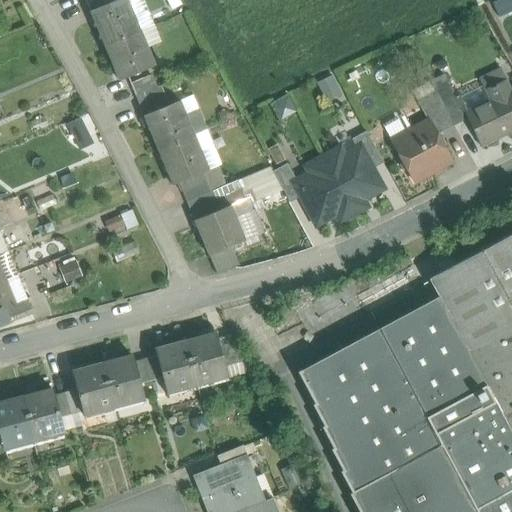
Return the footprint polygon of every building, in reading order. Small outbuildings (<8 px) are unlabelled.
[(126,0),(115,0),(89,11),(104,46),(139,31),(132,13),(126,0)] [(132,13),(139,31),(153,25),(145,7),(132,13)] [(160,41),(153,25),(139,31),(146,47),(160,41)] [(139,31),(104,46),(118,80),(154,65),(146,47),(139,31)] [(331,74),(317,80),(326,101),(340,94),(331,74)] [(155,87),(150,75),(130,84),(135,96),(155,88),(155,87)] [(456,97),(443,75),(429,83),(434,91),(453,126),(466,119),(456,97)] [(501,76),(482,85),(482,86),(460,96),(459,95),(456,97),(466,119),(480,146),(511,130),(511,93),(511,91),(510,92),(505,80),(503,81),(501,76)] [(155,88),(135,96),(141,110),(165,100),(159,85),(155,87),(155,88)] [(453,126),(434,91),(416,101),(427,121),(428,121),(436,136),(453,126)] [(192,96),(179,101),(194,135),(206,130),(192,96)] [(168,106),(165,100),(141,110),(157,150),(194,135),(179,101),(168,106)] [(427,121),(391,142),(401,159),(399,165),(402,171),(408,172),(414,183),(451,162),(444,149),(445,144),(442,139),(438,138),(436,136),(428,121),(427,121)] [(206,130),(194,135),(208,170),(220,165),(206,130)] [(383,163),(366,131),(351,139),(356,149),(360,147),(372,169),(383,163)] [(194,135),(157,150),(172,185),(179,182),(202,172),(208,170),(194,135)] [(356,149),(343,156),(339,149),(323,158),(353,214),(366,207),(362,200),(383,189),(372,169),(360,147),(356,149)] [(323,158),(306,167),(310,174),(296,181),(293,183),(301,197),(316,225),(336,214),(340,221),(353,214),(323,158)] [(287,163),(272,171),(279,184),(289,203),(301,197),(293,183),(296,181),(287,163)] [(270,167),(238,181),(245,198),(279,184),(272,171),(270,167)] [(202,172),(179,182),(186,202),(210,192),(202,172)] [(238,181),(223,187),(230,205),(235,218),(251,212),(245,198),(238,181)] [(210,192),(186,202),(194,220),(230,205),(223,187),(210,192)] [(230,205),(194,220),(208,255),(230,246),(244,240),(235,218),(230,205)] [(130,209),(108,221),(114,231),(136,219),(130,209)] [(260,234),(251,212),(235,218),(244,240),(260,234)] [(193,231),(179,238),(190,262),(204,255),(193,231)] [(511,233),(456,264),(450,254),(434,263),(439,273),(428,279),(437,296),(466,349),(511,324),(511,233)] [(109,250),(115,263),(138,254),(132,240),(109,250)] [(230,246),(208,255),(217,275),(238,266),(230,246)] [(7,252),(0,254),(0,267),(5,280),(16,275),(7,252)] [(75,262),(60,268),(66,282),(81,276),(75,262)] [(374,273),(363,279),(369,290),(379,284),(374,273)] [(16,275),(5,280),(15,303),(26,298),(16,275)] [(5,280),(0,281),(0,309),(2,308),(15,303),(5,280)] [(437,296),(297,371),(314,403),(312,404),(323,425),(321,426),(332,447),(330,449),(342,470),(340,471),(351,492),(441,444),(500,412),(466,349),(437,296)] [(26,298),(15,303),(2,308),(6,319),(31,310),(26,298)] [(511,324),(466,349),(500,412),(511,435),(511,324)] [(215,334),(185,342),(197,384),(227,376),(225,369),(218,344),(215,334)] [(225,369),(243,364),(232,341),(218,344),(225,369)] [(185,342),(156,350),(163,378),(167,392),(197,384),(185,342)] [(132,356),(102,365),(114,407),(144,399),(140,384),(134,362),(132,356)] [(157,356),(145,359),(151,381),(163,378),(157,356)] [(145,359),(134,362),(140,384),(151,381),(145,359)] [(227,376),(247,372),(243,364),(225,369),(227,376)] [(102,365),(73,373),(77,389),(83,411),(84,415),(114,407),(102,365)] [(77,389),(65,392),(71,415),(83,411),(77,389)] [(53,391),(22,399),(33,440),(64,432),(60,418),(54,395),(53,391)] [(65,392),(54,395),(60,418),(71,415),(65,392)] [(22,399),(0,404),(0,431),(4,447),(4,448),(33,440),(22,399)] [(511,511),(511,435),(500,412),(441,444),(477,511),(511,511)] [(477,511),(441,444),(351,492),(349,493),(358,511),(477,511)] [(243,445),(217,456),(221,467),(242,458),(243,460),(248,458),(243,445)] [(221,467),(197,476),(211,511),(237,511),(260,503),(243,460),(242,458),(221,467)] [(260,503),(237,511),(272,511),(267,500),(260,503)]
